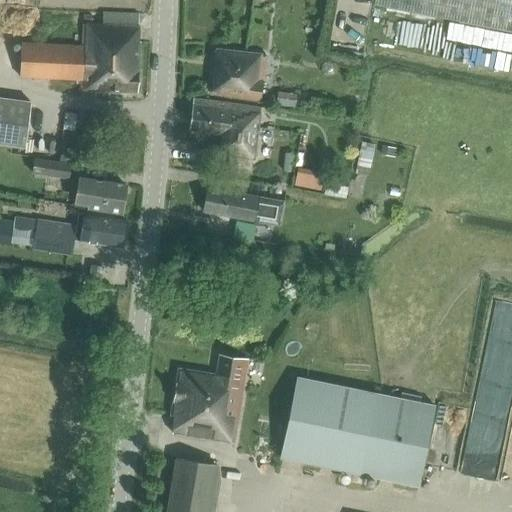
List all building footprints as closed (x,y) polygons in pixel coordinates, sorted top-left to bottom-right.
[(511,0),(374,0),(374,5),(511,32),(511,56),(509,70),(511,71),(511,0)] [(18,77),(79,80),(78,89),(135,92),(137,42),(134,41),(135,15),(101,13),(100,26),(81,25),(80,47),(19,44),(18,77)] [(215,50),(208,95),(258,102),(259,93),(268,95),(270,81),(260,79),(264,57),(215,50)] [(0,98),(0,143),(24,146),(30,102),(0,98)] [(193,101),(188,131),(218,135),(215,154),(252,159),(259,110),(193,101)] [(355,164),(370,166),(373,144),(358,142),(355,164)] [(32,173),(69,179),(71,165),(34,159),(32,173)] [(298,172),(295,185),(321,190),(323,176),(298,172)] [(74,204),(86,206),(119,212),(123,186),(78,179),(74,204)] [(207,188),(203,211),(267,222),(271,199),(207,188)] [(15,216),(11,243),(33,246),(37,219),(15,216)] [(33,246),(32,248),(71,254),(73,240),(122,248),(126,221),(91,216),(91,218),(87,219),(86,227),(89,229),(89,231),(76,229),(77,224),(37,218),(37,219),(33,246)] [(236,221),(233,236),(253,240),(256,225),(236,221)] [(91,266),(89,278),(101,280),(103,268),(91,266)] [(171,433),(233,443),(242,385),(246,359),(218,355),(215,374),(177,368),(169,416),(174,417),(171,433)] [(462,368),(460,439),(501,440),(503,368),(462,368)] [(370,392),(296,377),(280,456),(418,485),(422,467),(435,406),(420,403),(421,396),(401,392),(400,399),(370,392)] [(217,511),(219,460),(201,459),(198,511),(217,511)]
